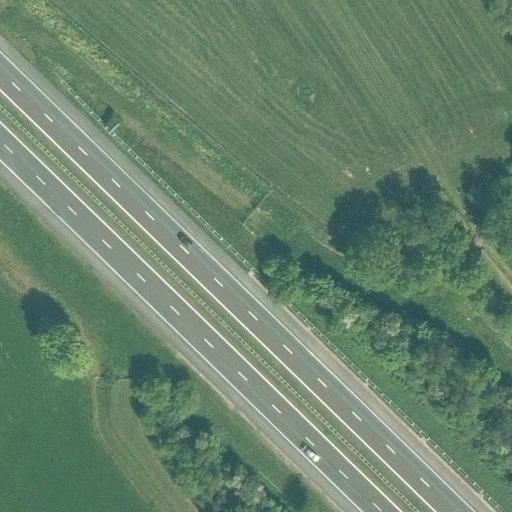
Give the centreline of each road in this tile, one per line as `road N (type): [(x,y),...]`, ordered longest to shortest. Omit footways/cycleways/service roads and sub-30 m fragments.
road 1 (motorway): [(453,511),(0,67)]
road 2 (motorway): [(0,139),(381,511)]
